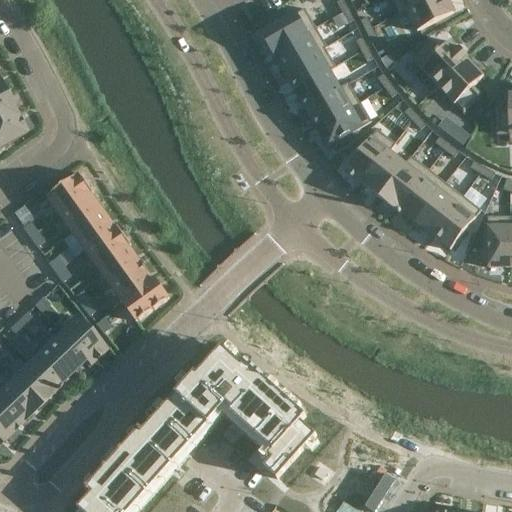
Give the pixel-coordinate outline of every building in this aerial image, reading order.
[(343,0),(337,3),(342,14),(349,11),(343,0)] [(390,0),(398,16),(427,0),(390,0)] [(449,0),(427,0),(398,16),(399,17),(408,13),(418,33),(456,13),(449,0)] [(305,10),(261,35),(273,56),(309,35),(317,30),(316,29),(305,10)] [(349,11),(342,14),(348,25),(355,21),(349,11)] [(367,18),(360,22),(365,33),(373,29),(367,18)] [(373,29),(365,33),(371,43),(378,40),(373,29)] [(309,35),(273,56),(284,73),(319,53),(327,48),(317,30),(309,35)] [(363,39),(356,42),(362,53),(369,49),(363,39)] [(430,43),(412,61),(421,70),(414,77),(431,95),(438,89),(437,88),(467,60),(466,59),(468,57),(461,49),(459,51),(450,42),(439,52),(430,43)] [(319,53),(284,73),(295,92),(330,71),(330,72),(337,69),(326,50),(328,49),(327,48),(319,53)] [(369,49),(362,53),(367,63),(374,60),(369,49)] [(467,60),(437,88),(438,89),(464,115),(482,97),(473,88),(484,77),(467,60)] [(330,71),(295,92),(306,111),(341,90),(340,89),(330,72),(330,71)] [(384,75),(378,80),(385,89),(391,85),(384,75)] [(341,90),(306,111),(317,129),(352,109),(360,104),(349,84),(340,89),(341,90)] [(391,85),(385,89),(392,99),(398,94),(391,85)] [(0,121),(16,113),(6,94),(0,97),(0,121)] [(509,109),(496,110),(497,135),(509,135),(510,142),(511,142),(511,94),(509,95),(509,109)] [(352,109),(317,129),(328,149),(332,147),(336,150),(347,144),(347,138),(372,123),(360,104),(352,109)] [(410,108),(404,114),(413,122),(418,117),(410,108)] [(0,147),(27,133),(16,113),(0,121),(0,147)] [(463,144),(471,134),(447,115),(439,126),(463,144)] [(418,117),(413,122),(421,131),(427,126),(418,117)] [(377,131),(345,173),(363,186),(389,152),(390,153),(396,145),(377,131)] [(440,138),(435,144),(445,152),(449,145),(440,138)] [(449,145),(445,152),(454,159),(459,153),(449,145)] [(389,152),(363,186),(380,199),(407,166),(406,165),(390,153),(389,152)] [(407,166),(380,199),(398,213),(424,179),(429,171),(411,157),(406,165),(407,166)] [(474,163),(470,169),(481,175),(485,169),(474,163)] [(485,169),(481,175),(491,181),(495,174),(485,169)] [(424,179),(398,213),(400,215),(401,213),(416,224),(441,192),(446,184),(429,171),(424,179)] [(60,217),(93,193),(80,175),(47,198),(60,217)] [(511,181),(507,180),(503,191),(511,193),(511,189),(511,181)] [(441,192),(416,224),(433,237),(458,205),(463,198),(446,184),(441,192)] [(104,212),(92,195),(94,194),(93,193),(60,217),(73,234),(104,212)] [(458,205),(433,237),(451,251),(481,211),(463,198),(458,205)] [(116,229),(104,212),(73,234),(85,252),(118,228),(118,227),(116,229)] [(488,247),(483,249),(483,261),(488,264),(488,268),(511,268),(510,227),(511,227),(511,218),(488,218),(488,247)] [(29,238),(37,233),(30,223),(22,229),(29,238)] [(131,245),(118,228),(85,252),(98,269),(131,245)] [(44,242),(37,233),(29,238),(36,248),(44,242)] [(141,264),(130,248),(132,246),(131,245),(98,269),(110,287),(142,264),(142,263),(141,264)] [(55,274),(63,268),(56,258),(48,264),(55,274)] [(153,281),(148,273),(149,273),(142,264),(110,287),(122,303),(153,281)] [(62,283),(70,277),(63,268),(55,274),(62,283)] [(170,299),(156,280),(154,281),(153,281),(122,303),(136,323),(139,321),(140,322),(152,313),(152,312),(154,310),(155,311),(167,302),(167,301),(170,299)] [(89,302),(82,292),(74,299),(81,308),(89,302)] [(50,306),(43,299),(34,307),(41,314),(50,306)] [(97,311),(89,302),(81,308),(89,317),(97,311)] [(34,321),(27,314),(18,322),(25,329),(34,321)] [(75,317),(59,332),(90,366),(107,350),(75,317)] [(110,328),(103,319),(95,325),(103,334),(110,328)] [(25,329),(18,322),(9,330),(16,337),(25,329)] [(90,366),(59,332),(43,347),(70,375),(84,361),(89,367),(90,366)] [(70,375),(43,347),(28,362),(56,392),(58,390),(57,388),(70,375)] [(93,494),(79,509),(82,511),(137,511),(224,414),(265,450),(256,459),(278,477),(316,436),(300,422),(305,416),(222,347),(198,374),(196,373),(144,431),(140,428),(86,489),(93,494)] [(56,392),(28,362),(12,377),(40,407),(56,392)] [(40,407),(12,377),(11,378),(0,388),(0,396),(24,422),(40,407)] [(24,422),(0,396),(0,427),(9,437),(24,422)] [(0,445),(9,437),(0,427),(0,445)]
